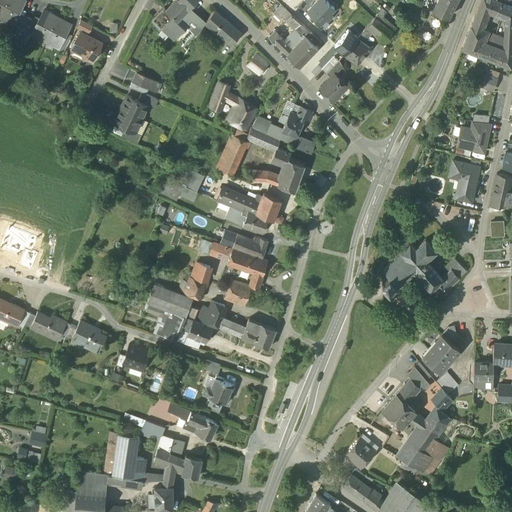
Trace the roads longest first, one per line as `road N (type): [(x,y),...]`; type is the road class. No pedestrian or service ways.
road 1 (residential): [(0,276),(95,301),(116,326),(271,378)]
road 2 (residential): [(283,331),(319,201),(355,137)]
road 3 (residential): [(437,313),(342,424),(315,474)]
road 4 (secondary): [(325,352),(390,162)]
road 5 (secondary): [(355,137),(221,0)]
road 6 (secondary): [(390,162),(470,0)]
road 7 (residential): [(511,90),(478,263)]
road 8 (residential): [(142,0),(88,108)]
